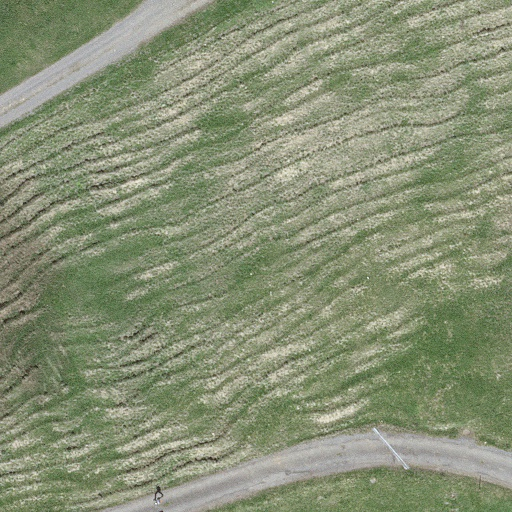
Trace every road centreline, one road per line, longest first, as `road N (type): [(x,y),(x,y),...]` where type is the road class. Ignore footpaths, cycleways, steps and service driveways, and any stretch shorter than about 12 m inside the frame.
road 1 (track): [(511,482),(408,454),(171,511)]
road 2 (track): [(0,111),(152,45),(176,0)]
